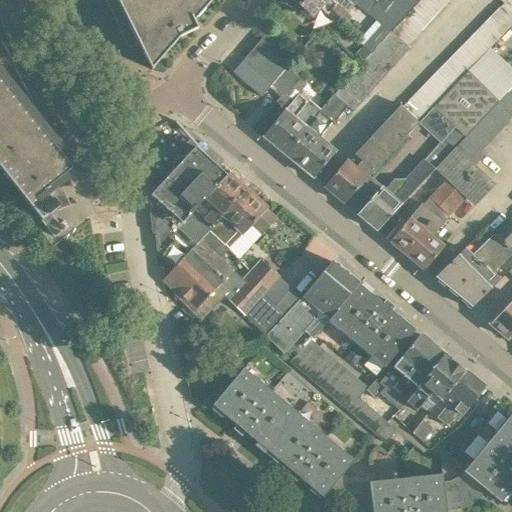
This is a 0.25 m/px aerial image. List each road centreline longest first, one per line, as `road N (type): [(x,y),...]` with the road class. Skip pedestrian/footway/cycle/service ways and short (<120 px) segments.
road 1 (residential): [(161,505),(181,466),(129,192),(137,125),(178,89)]
road 2 (residential): [(178,89),(511,374)]
road 3 (secondary): [(118,482),(82,388),(51,347)]
road 4 (secondary): [(51,347),(72,451),(69,489)]
